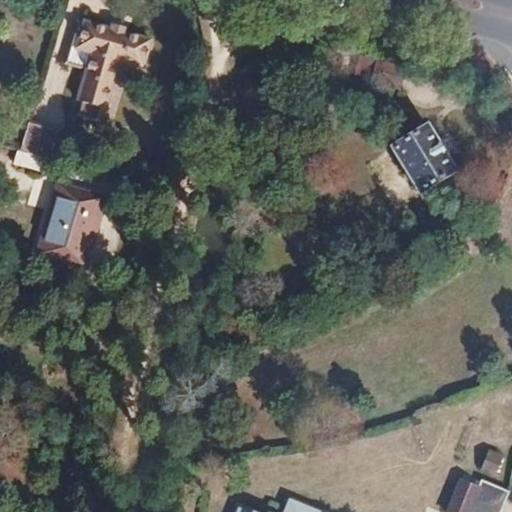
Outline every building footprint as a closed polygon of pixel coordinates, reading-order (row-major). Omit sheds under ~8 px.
[(92,53),(78,101),(106,109),(120,61),(144,68),(151,42),(125,35),(126,32),(112,28),(112,31),(83,23),(76,49),(92,53)] [(402,89),(407,70),(377,62),(372,81),(402,89)] [(51,160),(60,132),(30,123),(22,152),(47,159),(51,160)] [(454,172),(427,127),(390,150),(417,194),(454,172)] [(47,159),(22,152),(18,163),(44,170),(47,159)] [(92,268),(112,197),(64,183),(44,255),(92,268)] [(448,511),(501,511),(508,495),(481,483),(478,491),(460,484),(448,511)] [(331,511),(285,496),(279,511),(256,511),(235,505),(232,511),(331,511)]
